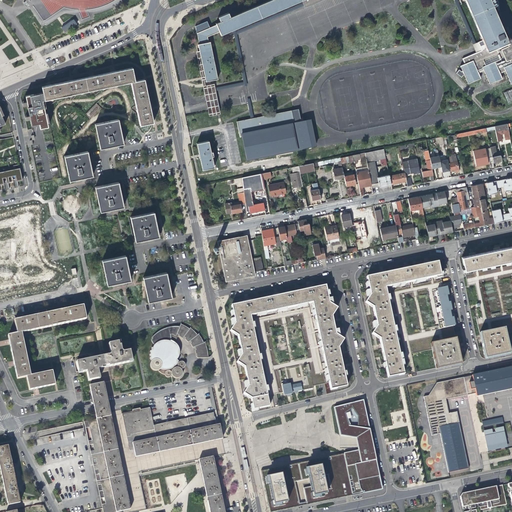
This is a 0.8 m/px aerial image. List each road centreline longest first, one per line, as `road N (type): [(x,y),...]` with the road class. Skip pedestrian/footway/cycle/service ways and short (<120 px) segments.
road 1 (residential): [(199,235),(511,171)]
road 2 (residential): [(199,235),(159,18)]
road 3 (residential): [(224,378),(9,424)]
road 4 (residential): [(151,23),(195,236)]
road 5 (residential): [(11,88),(151,23)]
road 6 (residential): [(224,378),(252,511)]
road 7 (residential): [(11,88),(32,185),(0,199)]
road 8 (residential): [(369,389),(240,420)]
road 9 (residential): [(335,268),(360,380),(369,389)]
road 10 (residential): [(211,293),(335,268)]
road 11 (residential): [(369,389),(349,265)]
road 12 (residential): [(448,245),(472,365)]
